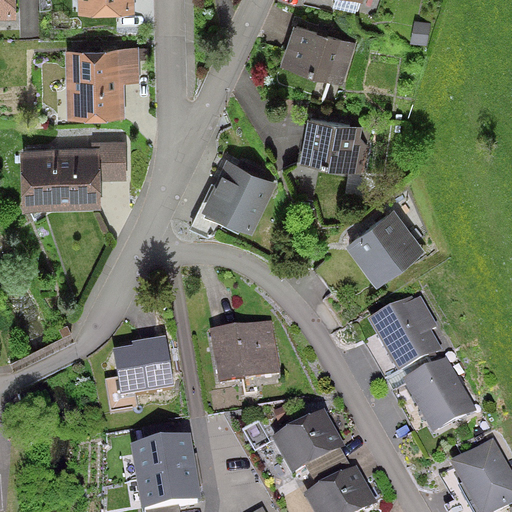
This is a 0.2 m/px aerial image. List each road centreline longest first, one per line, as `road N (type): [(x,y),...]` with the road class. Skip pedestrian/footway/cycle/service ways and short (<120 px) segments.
road 1 (residential): [(173,247),(242,263),(285,293),(319,336),(421,511)]
road 2 (residential): [(173,247),(205,430),(207,511)]
road 3 (residential): [(147,237),(120,299),(82,350),(0,388)]
road 4 (residential): [(186,146),(172,97),(170,0)]
